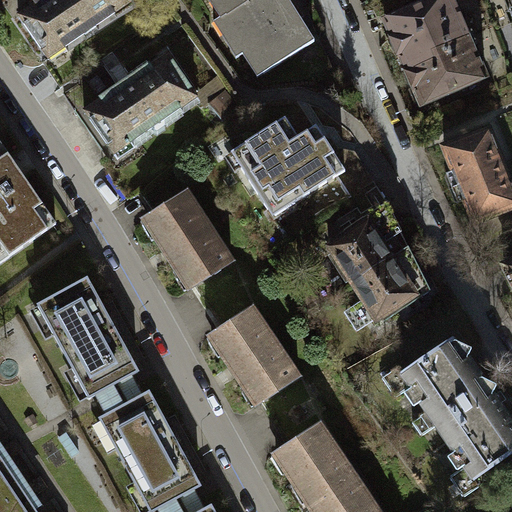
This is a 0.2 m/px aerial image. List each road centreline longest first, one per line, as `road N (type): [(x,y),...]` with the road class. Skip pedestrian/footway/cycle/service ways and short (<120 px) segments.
road 1 (residential): [(262,511),(103,224),(0,69)]
road 2 (residential): [(333,0),(417,196),(511,361)]
